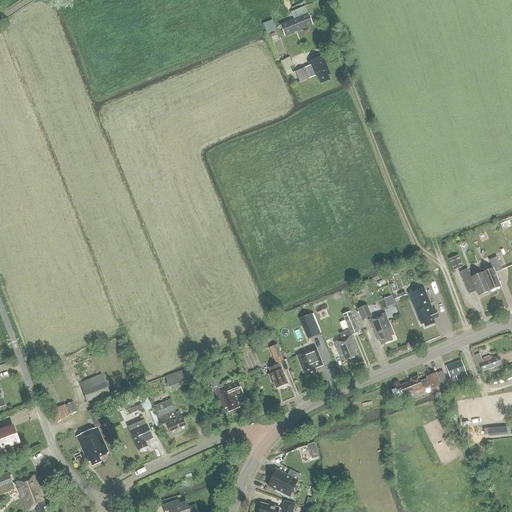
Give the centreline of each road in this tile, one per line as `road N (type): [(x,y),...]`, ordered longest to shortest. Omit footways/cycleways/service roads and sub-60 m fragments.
road 1 (track): [(453,343),(341,58)]
road 2 (tertiary): [(267,438),(321,398),(511,320)]
road 3 (unclassified): [(106,506),(53,450),(0,305)]
road 4 (unclassified): [(106,506),(125,484),(229,436),(267,438)]
